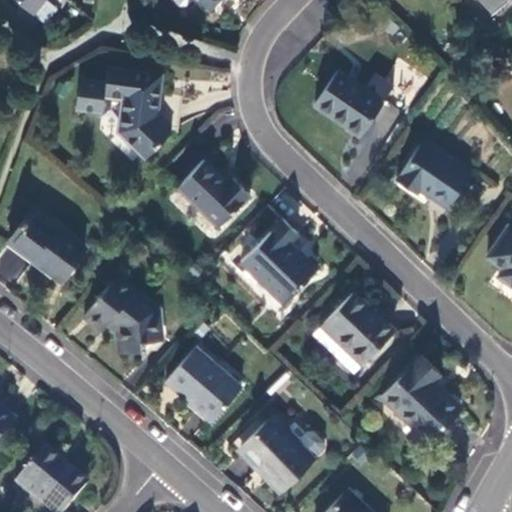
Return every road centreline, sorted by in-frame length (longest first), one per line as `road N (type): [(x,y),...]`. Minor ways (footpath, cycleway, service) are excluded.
road 1 (residential): [(293,0),(266,28),(251,64),(249,103),(266,140),(511,372)]
road 2 (unclassified): [(161,463),(0,336)]
